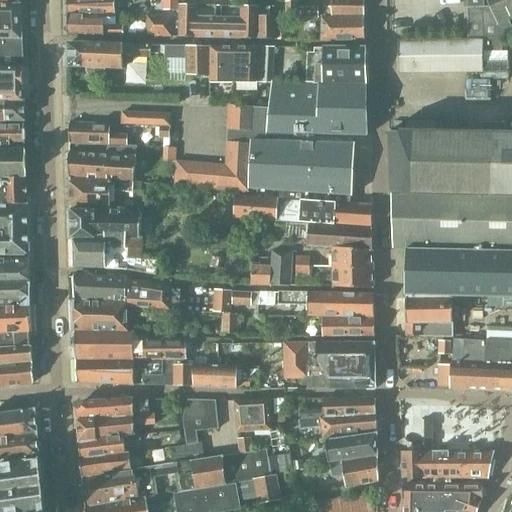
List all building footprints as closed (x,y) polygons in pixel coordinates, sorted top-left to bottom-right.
[(69,0),(69,18),(106,18),(106,17),(121,17),(121,8),(102,8),(101,0),(69,0)] [(179,0),(164,0),(165,12),(179,13),(179,0)] [(325,0),(324,20),(366,21),(366,19),(365,0),(325,0)] [(471,0),(472,5),(470,5),(470,9),(470,41),(485,41),(485,73),(509,73),(509,53),(504,53),(503,38),(511,35),(511,22),(511,21),(499,26),(488,0),(471,0)] [(511,0),(488,0),(499,26),(511,21),(511,20),(511,0)] [(298,4),(288,4),(288,21),(319,22),(319,10),(298,9),(298,4)] [(22,6),(0,5),(0,42),(23,42),(22,6)] [(220,43),(220,20),(198,19),(198,8),(182,8),(182,42),(220,43)] [(220,43),(257,44),(258,10),(243,9),(243,21),(220,20),(220,43)] [(278,19),(272,19),(271,10),(258,10),(257,44),(278,44),(278,41),(278,20),(278,19)] [(173,38),(174,18),(149,17),(148,38),(173,38)] [(106,18),(69,18),(69,37),(125,38),(125,28),(106,27),(106,18)] [(288,20),(278,20),(278,41),(288,41),(288,20)] [(366,21),(324,20),(323,42),(367,42),(366,21)] [(485,41),(470,41),(400,42),(401,74),(485,73),(485,41)] [(23,42),(0,42),(0,69),(25,70),(25,68),(23,42)] [(163,56),(164,47),(125,46),(70,45),(70,68),(88,68),(89,74),(92,77),(95,79),(99,79),(103,78),(106,75),(107,69),(124,70),(125,57),(133,57),(133,59),(153,60),(153,56),(163,56)] [(235,87),(236,49),(167,47),(167,60),(187,61),(188,81),(211,82),(211,87),(235,87)] [(236,49),(235,87),(259,88),(261,50),(236,49)] [(317,82),(369,85),(369,50),(325,49),(325,66),(318,66),(317,82)] [(25,102),(26,102),(25,70),(0,69),(0,102),(25,103),(25,102)] [(271,110),(270,122),(269,133),(270,133),(269,143),(253,143),(252,155),(250,189),(251,189),(281,191),(280,200),(281,200),(353,205),(353,197),(354,197),(357,145),(352,145),(352,136),(370,136),(369,85),(317,82),(317,85),(274,83),(271,110)] [(0,122),(26,123),(26,102),(25,102),(25,103),(0,102),(0,122)] [(230,107),(230,119),(270,122),(271,110),(230,107)] [(123,126),(148,127),(148,115),(124,114),(123,126)] [(173,117),(148,115),(148,127),(162,128),(172,128),(173,117)] [(270,122),(230,119),(229,132),(269,133),(270,122)] [(0,150),(27,150),(26,123),(0,122),(0,150)] [(112,137),(112,126),(71,124),(71,146),(128,148),(128,137),(112,137)] [(171,140),(172,128),(162,128),(161,139),(171,140)] [(270,133),(269,133),(229,132),(228,141),(253,143),(269,143),(270,133)] [(511,136),(393,135),(394,187),(396,249),(408,249),(407,297),(511,299),(511,136)] [(253,143),(228,141),(228,153),(252,155),(253,143)] [(0,205),(30,206),(28,150),(27,150),(0,150),(0,205)] [(105,182),(135,185),(138,157),(71,153),(72,180),(105,182)] [(251,196),(251,189),(250,189),(252,155),(228,153),(227,166),(251,196)] [(175,189),(188,190),(191,163),(178,162),(175,189)] [(191,163),(188,190),(200,192),(202,164),(191,163)] [(202,164),(200,192),(213,193),(216,165),(202,164)] [(251,196),(227,166),(216,165),(213,193),(251,196)] [(111,214),(112,211),(112,204),(116,204),(117,193),(135,194),(135,185),(105,182),(72,180),(73,212),(111,214)] [(288,224),(374,229),(373,206),(353,205),(281,200),(280,200),(237,197),(235,220),(288,224)] [(0,256),(32,257),(30,206),(0,205),(0,256)] [(111,214),(73,212),(74,240),(141,239),(144,214),(112,211),(111,214)] [(335,268),(375,271),(374,229),(288,224),(288,239),(309,240),(309,248),(335,250),(335,268)] [(145,239),(141,239),(74,240),(75,270),(99,270),(121,271),(139,273),(157,276),(158,263),(144,262),(145,239)] [(274,268),(272,268),(263,267),(264,246),(256,245),(253,287),(273,287),(274,268)] [(274,268),(273,287),(292,287),(294,254),(274,253),(272,268),(274,268)] [(298,266),(312,267),(312,258),(298,258),(298,266)] [(0,284),(31,284),(31,261),(0,260),(0,284)] [(312,267),(298,266),(297,278),(312,278),(312,267)] [(376,290),(375,271),(335,268),(336,289),(376,290)] [(130,309),(129,281),(129,280),(75,277),(76,302),(76,305),(130,309)] [(172,288),(129,281),(130,309),(171,312),(172,288)] [(0,284),(0,308),(31,307),(31,284),(0,284)] [(216,314),(225,315),(232,315),(233,292),(217,291),(216,314)] [(277,293),(260,293),(260,306),(277,306),(277,293)] [(325,317),(375,318),(375,297),(310,295),(281,294),(281,306),(309,306),(309,318),(324,319),(325,317)] [(254,296),(235,295),(235,308),(253,309),(254,296)] [(455,339),(455,301),(408,300),(408,338),(455,339)] [(130,334),(130,332),(130,309),(76,305),(76,333),(130,334)] [(0,337),(33,336),(33,334),(31,308),(31,307),(0,308),(0,337)] [(240,315),(232,315),(225,315),(224,335),(239,335),(240,315)] [(376,338),(375,318),(325,317),(324,319),(324,338),(376,338)] [(130,334),(76,333),(78,360),(175,361),(188,362),(188,341),(135,342),(135,333),(130,332),(130,334)] [(0,351),(33,349),(33,348),(33,336),(0,337),(0,351)] [(511,392),(511,342),(487,341),(487,357),(465,357),(465,360),(462,360),(462,365),(453,365),(453,366),(440,366),(440,389),(511,392)] [(220,366),(221,346),(193,344),(192,358),(194,358),(194,365),(209,366),(220,366)] [(378,390),(376,345),(309,345),(285,345),(285,347),(285,369),(285,370),(309,369),(309,391),(378,390)] [(0,351),(0,366),(35,364),(33,349),(0,351)] [(175,361),(78,360),(79,384),(136,387),(136,372),(144,372),(144,387),(175,388),(196,388),(196,366),(188,366),(188,362),(175,361)] [(0,366),(0,388),(36,385),(35,364),(0,366)] [(251,390),(252,384),(238,384),(239,368),(199,366),(200,388),(238,390),(251,390)] [(115,402),(116,418),(151,416),(151,401),(135,401),(135,400),(115,402)] [(185,420),(189,447),(172,449),(174,465),(137,470),(142,499),(142,500),(148,499),(150,508),(177,503),(178,511),(236,511),(243,511),(240,496),(258,493),(260,506),(283,501),(279,476),(273,477),(269,451),(252,454),(250,442),(240,443),(241,456),(226,458),(226,457),(205,460),(204,444),(200,444),(198,433),(220,431),(217,402),(190,401),(185,420)] [(239,434),(274,433),(272,401),(235,402),(239,434)] [(327,420),(378,413),(378,401),(336,401),(325,401),(326,411),(311,411),(310,419),(310,420),(310,421),(327,420)] [(116,418),(115,402),(84,404),(82,402),(78,407),(79,409),(80,421),(116,418)] [(0,439),(39,434),(37,410),(0,415),(0,439)] [(310,421),(310,420),(300,422),(302,431),(323,429),(324,440),(344,437),(379,433),(378,413),(327,420),(310,421)] [(151,416),(116,418),(80,421),(81,444),(82,458),(127,452),(127,443),(143,442),(142,436),(137,436),(136,428),(158,427),(157,416),(151,416)] [(0,464),(41,459),(39,434),(0,439),(0,464)] [(380,457),(379,435),(328,442),(331,464),(380,457)] [(84,476),(133,469),(131,454),(128,454),(127,452),(82,458),(83,462),(84,476)] [(426,454),(404,454),(406,479),(427,479),(426,454)] [(439,454),(426,454),(427,479),(448,479),(448,454),(439,454)] [(448,454),(448,479),(473,479),(473,454),(464,454),(448,454)] [(496,454),(473,454),(473,479),(490,480),(496,454)] [(292,455),(278,457),(281,474),(295,472),(293,458),(292,455)] [(303,457),(293,458),(296,474),(303,473),(306,472),(303,457)] [(41,459),(0,464),(0,511),(47,511),(42,459),(41,459)] [(380,483),(380,459),(343,464),(331,466),(334,479),(345,477),(348,489),(380,483)] [(142,499),(137,470),(133,471),(133,469),(84,476),(87,507),(142,499)] [(305,480),(316,478),(315,471),(306,472),(303,473),(305,480)] [(446,501),(447,486),(404,485),(404,500),(446,501)] [(446,501),(464,501),(484,501),(483,486),(467,485),(467,486),(447,486),(446,501)] [(376,511),(373,495),(364,496),(367,511),(376,511)] [(353,498),(355,511),(367,511),(364,496),(353,498)] [(342,500),(344,511),(355,511),(353,498),(342,500)] [(142,500),(142,499),(87,507),(87,511),(150,511),(150,508),(148,499),(142,500)] [(344,511),(342,500),(332,502),(333,511),(344,511)] [(446,511),(446,501),(404,500),(403,511),(446,511)] [(459,511),(464,501),(446,501),(446,511),(459,511)] [(459,511),(479,511),(484,501),(464,501),(459,511)] [(322,504),(322,511),(333,511),(332,502),(322,504)]
